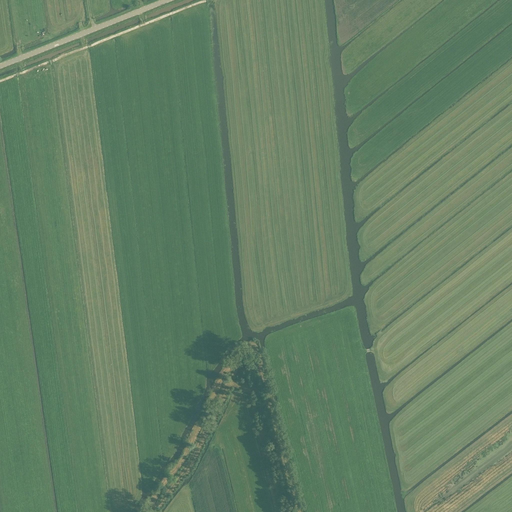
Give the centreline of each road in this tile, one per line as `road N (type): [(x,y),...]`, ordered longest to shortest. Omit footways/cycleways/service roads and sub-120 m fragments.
road 1 (track): [(0,81),(204,1)]
road 2 (unclassified): [(0,66),(166,0)]
